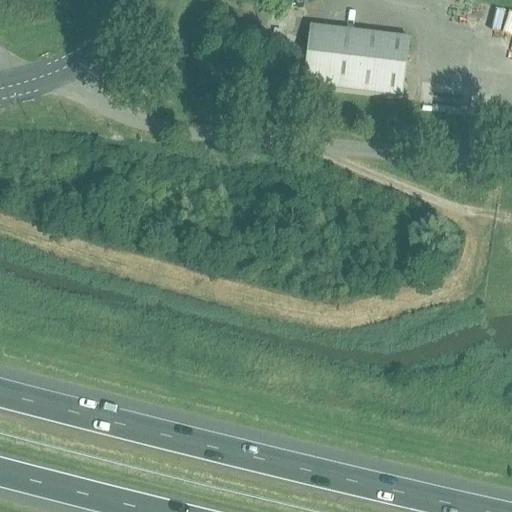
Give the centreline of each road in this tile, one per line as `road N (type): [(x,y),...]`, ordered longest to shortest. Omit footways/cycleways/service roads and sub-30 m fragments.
road 1 (motorway): [(493,511),(0,388)]
road 2 (unclassified): [(71,66),(94,106),(126,124),(511,167)]
road 3 (motorway): [(0,473),(154,511)]
